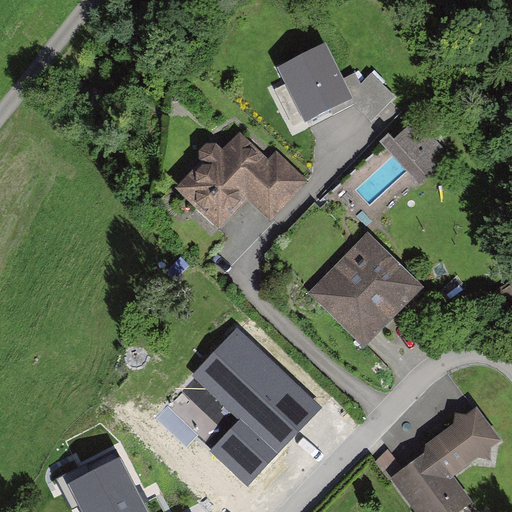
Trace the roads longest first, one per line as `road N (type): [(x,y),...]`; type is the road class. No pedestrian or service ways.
road 1 (residential): [(294,511),(434,366),(482,352),(511,364)]
road 2 (residential): [(95,0),(0,124)]
